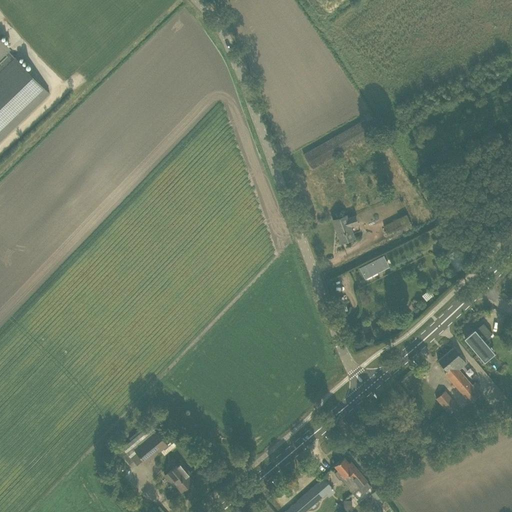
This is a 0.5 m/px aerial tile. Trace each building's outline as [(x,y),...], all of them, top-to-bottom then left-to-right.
[(0,57),(4,54),(8,50),(0,41),(0,57)] [(14,57),(8,50),(4,54),(6,56),(0,62),(0,139),(49,93),(14,57)] [(372,135),(364,120),(303,154),(311,169),(372,135)] [(341,242),(350,239),(352,238),(348,225),(355,222),(353,215),(345,218),(344,216),(333,220),(336,230),(338,230),(339,233),(338,234),(341,242)] [(412,226),(407,215),(384,226),(389,237),(412,226)] [(364,274),(366,278),(377,272),(375,268),(364,274)] [(475,329),(474,328),(464,337),(484,361),(495,352),(484,340),(492,333),(483,322),(475,329)] [(476,381),(475,382),(472,384),(459,369),(466,363),(453,347),(438,360),(447,371),(445,373),(470,403),(480,394),(476,389),(480,386),(476,381)] [(445,390),(439,395),(436,398),(446,410),(455,403),(445,390)] [(131,457),(136,453),(138,455),(145,463),(168,445),(156,430),(156,431),(150,424),(122,447),(131,457)] [(359,443),(354,447),(357,451),(363,447),(359,443)] [(344,457),(334,465),(338,469),(336,472),(335,474),(339,479),(341,479),(356,497),(371,485),(351,461),(349,463),(344,457)] [(174,481),(181,490),(192,481),(188,475),(190,473),(179,461),(163,475),(170,484),(174,481)] [(283,511),(304,511),(333,488),(324,477),(283,511)]
